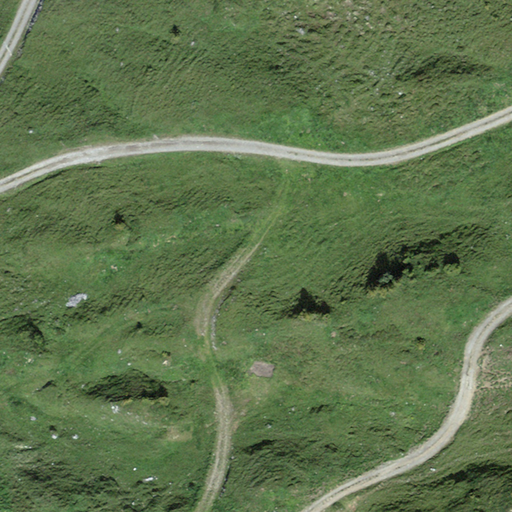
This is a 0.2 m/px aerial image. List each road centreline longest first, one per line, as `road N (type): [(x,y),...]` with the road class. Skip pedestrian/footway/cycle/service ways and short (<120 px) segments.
road 1 (track): [(185,511),(232,454),(228,259),(304,163)]
road 2 (track): [(304,163),(206,147),(61,163),(0,186)]
road 3 (track): [(319,511),(350,488),(449,441),(496,316),(511,311)]
road 4 (track): [(511,111),(377,169),(304,163)]
